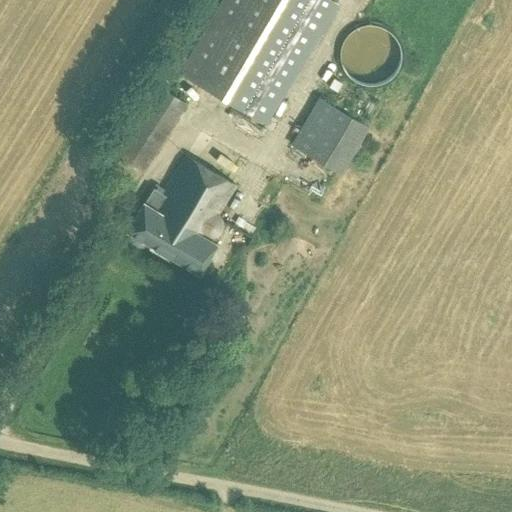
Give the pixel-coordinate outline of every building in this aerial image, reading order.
[(220,0),(178,74),(266,126),(338,4),(330,0),(220,0)] [(339,52),(339,59),(341,67),(345,73),(350,79),(356,83),(367,86),(374,86),(384,83),(388,81),(392,77),(396,72),(398,67),(400,61),(401,54),(400,47),(398,42),(395,38),(391,33),(385,29),(379,26),(371,25),(362,26),(354,29),(347,34),(343,40),(340,46),(339,52)] [(192,100),(165,82),(128,136),(155,155),(192,100)] [(290,145),(342,176),(368,128),(318,97),(290,145)] [(126,232),(162,253),(210,170),(185,156),(160,193),(152,189),(126,232)] [(210,170),(162,253),(198,274),(215,245),(205,239),(214,235),(219,232),(222,226),(220,220),(217,216),(213,213),(234,185),(210,170)]
